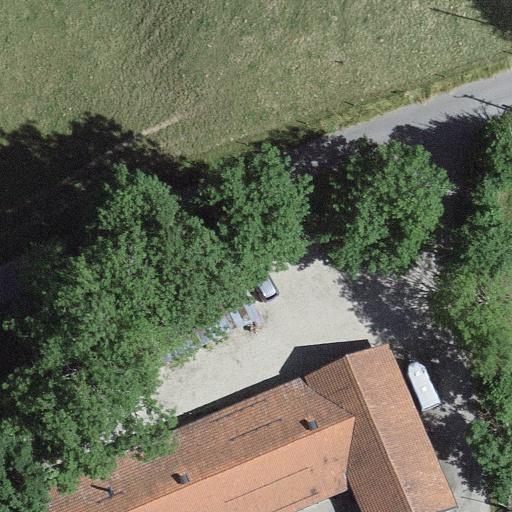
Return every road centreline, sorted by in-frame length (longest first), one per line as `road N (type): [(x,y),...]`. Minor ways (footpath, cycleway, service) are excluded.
road 1 (unclassified): [(511,95),(102,243),(0,289)]
road 2 (track): [(436,122),(481,225),(477,430),(499,511)]
